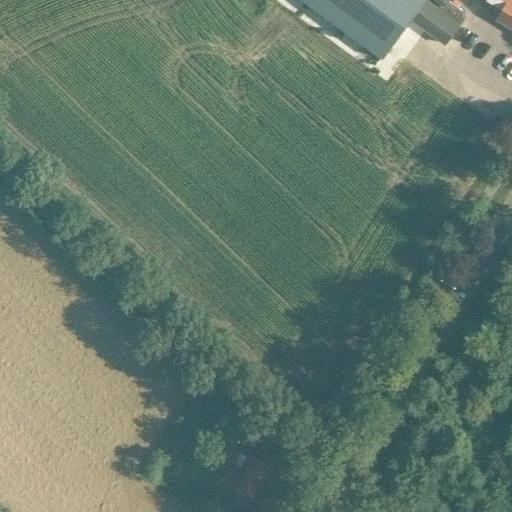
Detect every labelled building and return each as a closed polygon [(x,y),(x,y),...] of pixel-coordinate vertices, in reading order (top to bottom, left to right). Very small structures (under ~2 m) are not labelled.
[(305,0),(383,58),(412,19),(411,19),(424,0),(305,0)] [(424,0),(411,19),(412,19),(445,44),(464,19),(463,10),(449,0),(448,0),(424,0)] [(511,0),(481,0),(501,12),(498,18),(511,26),(511,0)] [(216,432),(233,447),(247,432),(221,407),(207,422),(197,439),(206,446),(216,432)] [(225,481),(236,487),(253,497),(271,467),(263,461),(269,451),(247,439),(239,453),(248,458),(240,471),(234,467),(225,481)] [(194,470),(179,492),(209,511),(238,511),(244,503),(194,470)]
